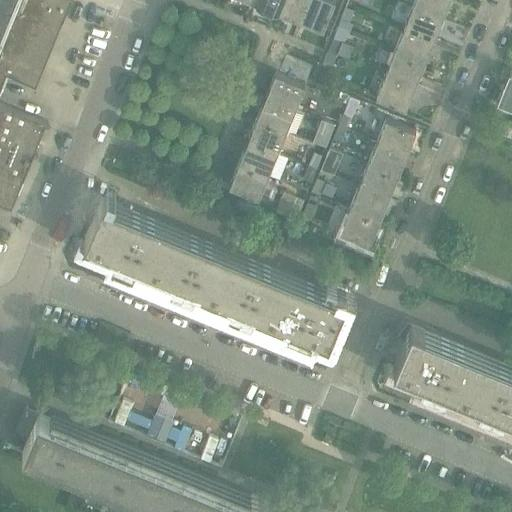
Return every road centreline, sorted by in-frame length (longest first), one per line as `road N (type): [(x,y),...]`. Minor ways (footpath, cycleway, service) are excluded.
road 1 (residential): [(341,407),(508,0)]
road 2 (residential): [(341,407),(31,280)]
road 3 (residential): [(31,280),(139,0)]
road 4 (residential): [(511,476),(341,407)]
